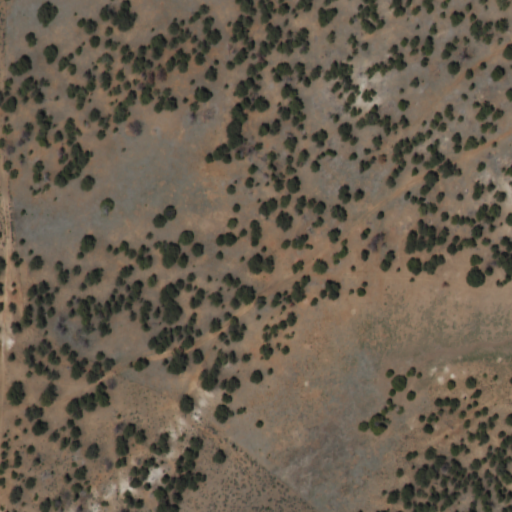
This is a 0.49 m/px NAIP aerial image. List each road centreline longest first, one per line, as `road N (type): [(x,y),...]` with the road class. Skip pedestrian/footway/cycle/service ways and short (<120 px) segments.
road 1 (track): [(3,511),(16,268),(0,23)]
road 2 (track): [(511,394),(439,433),(368,511)]
